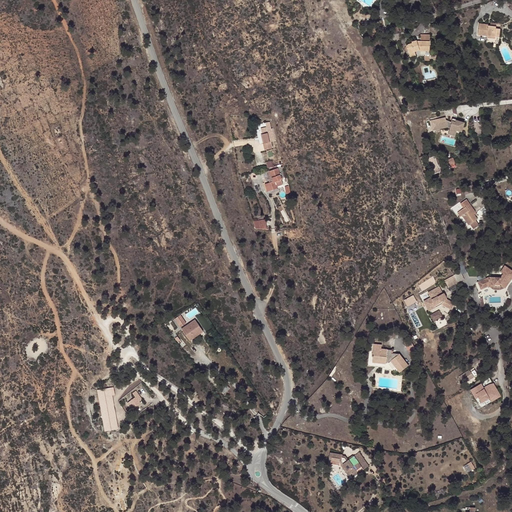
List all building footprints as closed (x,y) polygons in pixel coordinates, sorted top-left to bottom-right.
[(479,36),(489,38),(497,38),(501,39),(502,31),(498,30),(499,28),(498,28),(492,27),(490,27),(490,26),(481,25),(479,36)] [(407,47),(410,55),(416,54),(421,52),(421,53),(427,53),(432,53),(431,43),(418,43),(418,42),(412,43),(412,46),(407,47)] [(445,117),(434,120),(436,130),(447,127),(448,127),(450,128),(449,130),(456,132),(457,130),(462,132),(465,122),(456,120),(455,121),(452,121),(452,122),(446,120),(445,117)] [(269,122),(264,123),(265,128),(267,133),(256,136),(259,146),(275,141),(272,129),(270,129),(269,122)] [(255,131),(256,136),(267,133),(265,128),(255,131)] [(436,157),(429,158),(432,173),(440,172),(436,157)] [(447,165),(452,164),(452,168),(455,167),(454,158),(446,159),(447,165)] [(282,184),(279,178),(276,168),(269,170),(272,180),(263,183),(266,191),(276,187),(276,186),(282,184)] [(255,171),(249,172),(252,180),(258,179),(255,171)] [(466,199),(460,203),(464,209),(458,213),(460,216),(461,216),(462,215),(469,225),(470,224),(475,220),(477,219),(473,213),(475,212),(466,199)] [(264,218),(252,220),(254,228),(266,228),(264,218)] [(475,220),(470,224),(473,229),(479,225),(475,220)] [(511,278),(511,270),(505,265),(500,272),(503,273),(500,277),(494,277),(489,277),(477,282),(481,289),(488,286),(494,286),(494,284),(500,285),(500,287),(505,288),(511,278)] [(461,272),(444,280),(448,288),(468,278),(465,273),(462,275),(461,272)] [(443,293),(439,286),(428,292),(430,297),(423,301),(429,311),(436,307),(435,305),(440,303),(441,304),(451,310),(455,303),(447,298),(444,293),(443,293)] [(407,306),(417,301),(414,294),(404,299),(407,306)] [(430,315),(434,321),(442,316),(439,310),(430,315)] [(172,321),(174,325),(176,323),(179,328),(187,323),(181,314),(172,321)] [(199,333),(192,325),(188,327),(187,326),(182,330),(188,337),(192,334),(194,337),(199,333)] [(409,340),(403,343),(408,354),(415,351),(409,340)] [(379,344),(368,343),(365,364),(382,367),(382,368),(398,371),(406,364),(397,353),(389,352),(390,349),(379,348),(379,344)] [(470,369),(464,373),(469,380),(475,377),(470,369)] [(112,395),(111,387),(95,389),(99,431),(111,430),(108,396),(112,395)] [(142,399),(138,393),(128,400),(132,406),(133,408),(140,403),(139,402),(142,399)] [(483,393),(472,398),(477,407),(480,406),(483,411),(497,404),(493,396),(489,398),(487,397),(486,398),(483,393)] [(480,406),(477,407),(482,416),(502,405),(495,393),(492,395),(487,397),(489,398),(493,396),(497,404),(483,411),(480,406)] [(357,477),(355,473),(361,470),(355,459),(348,462),(345,458),(343,458),(343,456),(331,452),(329,457),(333,458),(331,464),(338,466),(339,462),(341,463),(340,467),(346,478),(348,477),(350,480),(352,479),(357,477)] [(361,456),(355,459),(361,470),(355,473),(357,477),(363,473),(368,470),(361,456)] [(464,465),(468,472),(476,468),(472,461),(464,465)]
